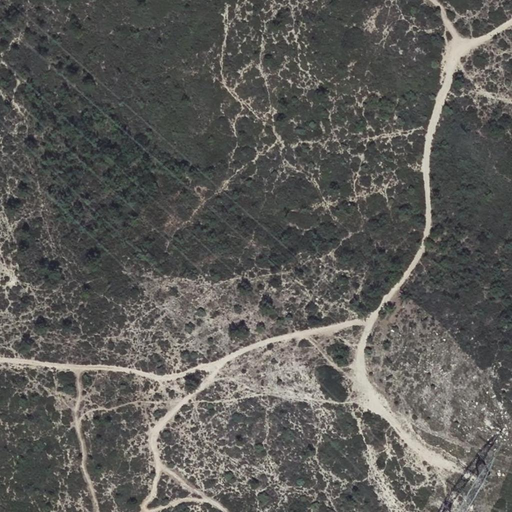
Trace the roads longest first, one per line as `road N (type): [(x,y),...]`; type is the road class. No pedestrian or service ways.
road 1 (track): [(223,358),(371,319),(428,234),(427,153),(456,54),(511,21)]
road 2 (track): [(0,356),(160,368),(223,358)]
